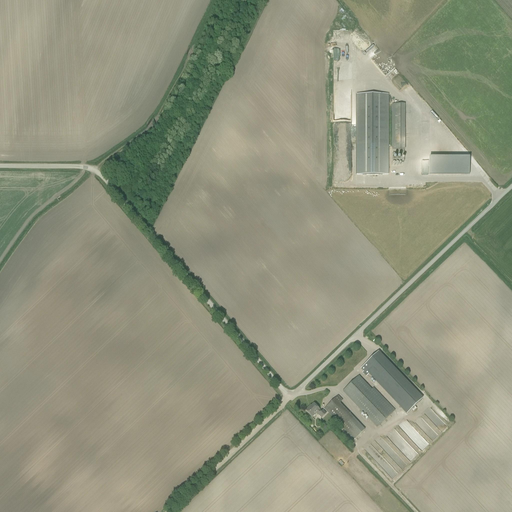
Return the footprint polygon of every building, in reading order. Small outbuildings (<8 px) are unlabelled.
[(356,175),(388,175),(388,95),(356,95),(356,175)] [(391,104),(392,150),(404,150),(404,104),(391,104)] [(469,175),(469,159),(429,159),(429,175),(469,175)] [(378,352),(361,369),(363,372),(362,373),(366,377),(369,374),(407,414),(422,399),(378,352)] [(377,428),(393,413),(395,411),(374,388),(371,390),(358,377),(343,391),(377,428)] [(342,401),(341,400),(338,396),(325,409),(354,440),(364,431),(339,404),(342,401)] [(322,411),(321,412),(319,411),(320,410),(314,404),(309,408),(305,411),(312,418),(317,413),(321,418),(326,414),(322,411)]
